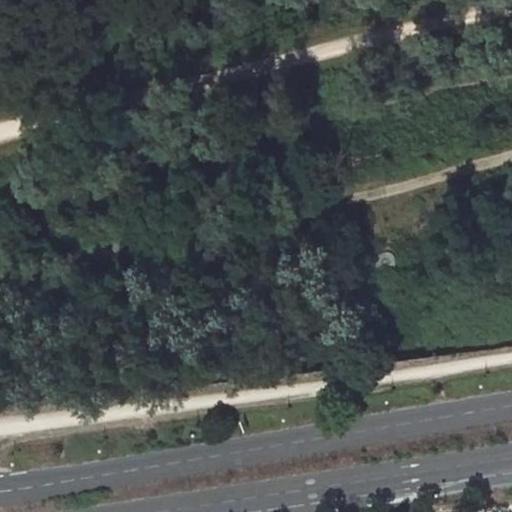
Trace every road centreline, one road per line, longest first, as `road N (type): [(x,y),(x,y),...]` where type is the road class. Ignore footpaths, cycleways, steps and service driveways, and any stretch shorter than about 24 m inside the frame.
road 1 (primary): [(511,407),(45,487)]
road 2 (primary): [(163,511),(511,460)]
